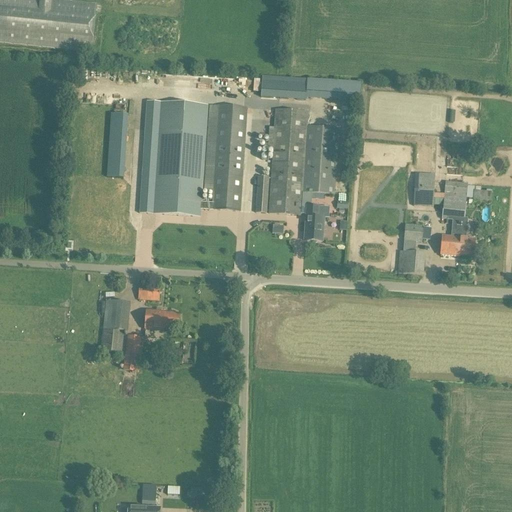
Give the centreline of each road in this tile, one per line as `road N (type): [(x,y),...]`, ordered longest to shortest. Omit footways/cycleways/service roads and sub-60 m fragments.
road 1 (unclassified): [(511,294),(244,277)]
road 2 (unclassified): [(244,277),(0,262)]
road 3 (unclassified): [(241,511),(244,277)]
